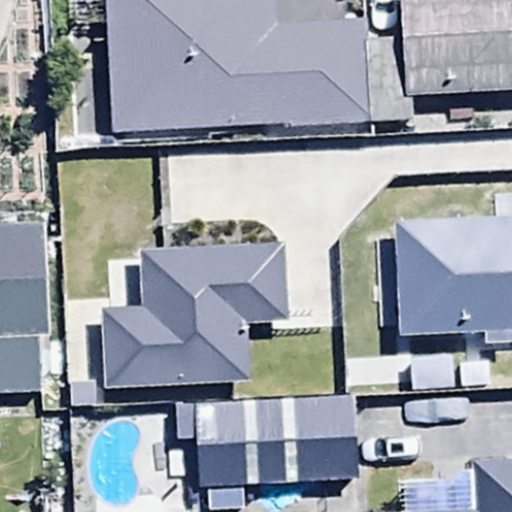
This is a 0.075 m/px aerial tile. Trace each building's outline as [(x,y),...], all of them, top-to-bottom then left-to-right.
[(367,131),(361,33),(277,38),(274,0),(101,0),(111,147),(367,131)] [(511,0),(399,0),(405,109),(511,104),(511,0)] [(255,170),(175,172),(178,274),(306,271),(303,157),(255,159),(255,170)] [(511,228),(390,230),(391,345),(478,344),(478,361),(511,360),(511,228)] [(0,240),(0,407),(43,406),(38,240),(0,240)] [(356,412),(193,414),(193,491),(357,490),(356,412)] [(172,437),(136,438),(138,492),(173,491),(172,437)] [(511,511),(511,472),(473,474),(474,487),(402,489),(402,511),(511,511)]
